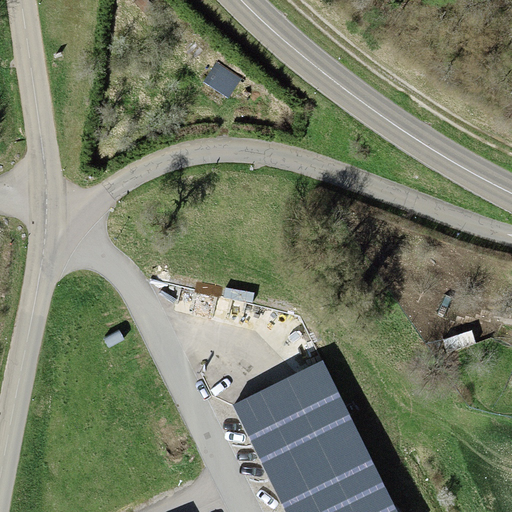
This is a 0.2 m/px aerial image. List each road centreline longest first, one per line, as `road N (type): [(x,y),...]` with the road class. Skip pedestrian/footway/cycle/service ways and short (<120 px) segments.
road 1 (unclassified): [(45,244),(115,186),(166,157),(221,148),(321,167),(511,236)]
road 2 (residential): [(45,244),(83,250),(137,294),(245,511)]
road 3 (secondary): [(511,192),(435,151),(313,65),(243,0)]
road 4 (track): [(285,0),(431,109),(511,151)]
road 5 (secondary): [(0,497),(45,244)]
road 6 (secondary): [(45,244),(20,0)]
